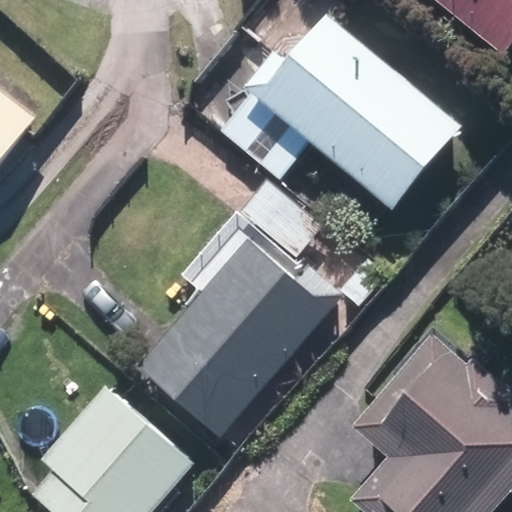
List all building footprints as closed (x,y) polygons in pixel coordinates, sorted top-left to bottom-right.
[(511,0),(426,0),(498,56),(511,38),(511,0)] [(308,148),(388,213),(458,128),(323,18),(281,64),(270,57),(240,90),(251,99),(223,132),(280,181),(308,148)] [(0,163),(33,121),(0,95),(0,163)] [(237,212),(293,259),(319,228),(262,181),(237,212)] [(133,370),(217,442),(341,299),(306,268),(291,285),(243,243),(133,370)] [(339,292),(356,307),(383,278),(366,263),(339,292)] [(346,502),(357,511),(489,511),(511,487),(511,399),(467,361),(462,366),(428,336),(351,428),(385,458),(346,502)] [(151,511),(191,467),(101,390),(38,463),(49,473),(28,498),(42,511),(151,511)]
